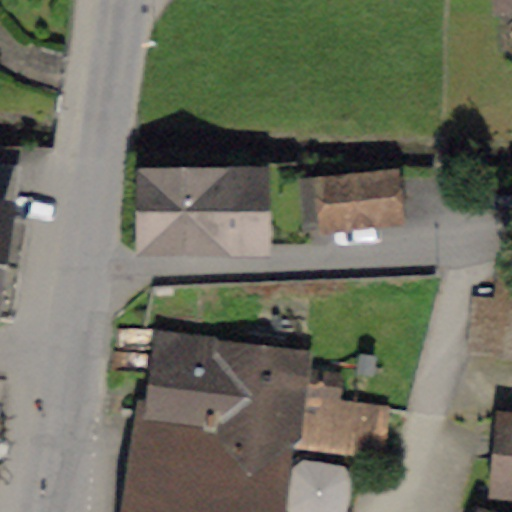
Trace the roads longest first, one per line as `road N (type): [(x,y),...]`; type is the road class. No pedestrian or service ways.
road 1 (residential): [(511,225),(408,256),(307,273),(97,273)]
road 2 (tertiary): [(97,273),(118,0)]
road 3 (tertiary): [(23,511),(67,359)]
